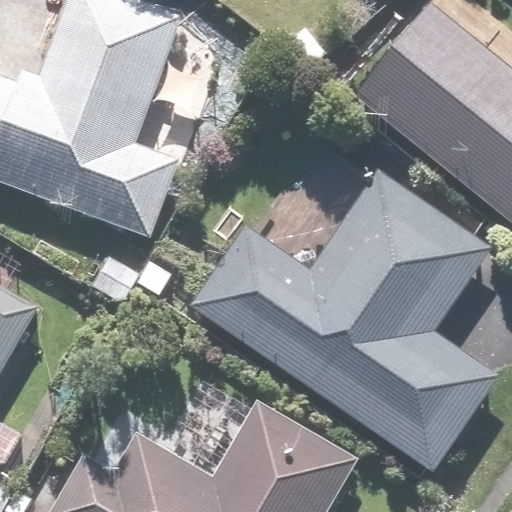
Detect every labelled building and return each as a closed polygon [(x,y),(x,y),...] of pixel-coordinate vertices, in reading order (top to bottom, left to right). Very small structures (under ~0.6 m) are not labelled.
[(0,90),(0,191),(151,244),(178,167),(137,152),(180,28),(100,0),(61,0),(27,100),(0,90)] [(511,74),(430,4),(352,96),(511,232),(511,74)] [(242,233),(183,323),(426,488),(495,386),(428,340),(486,254),(371,175),(304,275),(242,233)] [(0,381),(36,320),(0,298),(0,381)] [(78,452),(44,511),(324,511),(349,467),(245,409),(204,482),(128,439),(111,470),(78,452)]
